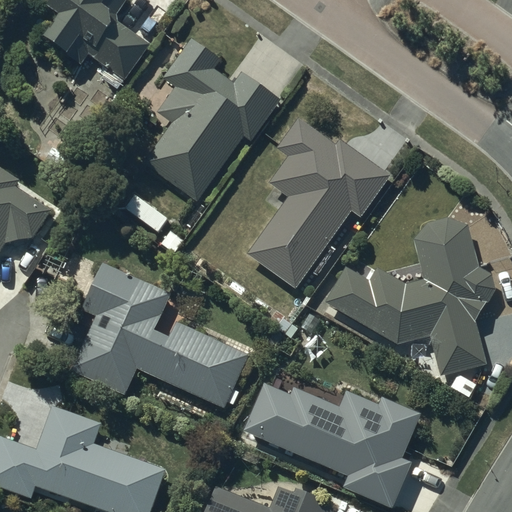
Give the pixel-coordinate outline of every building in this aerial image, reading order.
[(48,46),(81,70),(89,60),(113,77),(107,86),(119,95),(151,51),(114,25),(130,3),(125,0),(82,0),(82,2),(79,0),(63,0),(50,18),(62,27),(48,46)] [(173,130),(145,168),(196,207),(244,144),(250,147),(280,108),(243,79),(234,90),(188,55),(164,85),(176,94),(156,117),(173,130)] [(336,153),(298,125),(278,156),(289,163),(271,191),(288,203),(248,260),(294,294),(352,217),(360,223),(389,183),(341,147),(336,153)] [(0,260),(8,249),(34,244),(50,217),(16,194),(21,187),(0,173),(0,260)] [(347,273),(326,307),(398,350),(430,341),(441,382),(486,369),(475,326),(481,318),(488,307),(494,294),(492,282),(478,274),(468,233),(447,226),(428,231),(415,246),(425,286),(406,291),(378,274),(370,287),(347,273)] [(224,414),(247,361),(177,329),(169,347),(153,340),(169,299),(105,271),(84,317),(97,323),(73,377),(126,401),(137,375),(224,414)] [(265,391),(244,439),(350,484),(345,496),(380,511),(393,511),(412,471),(401,466),(421,422),(382,405),(378,414),(347,399),(339,416),(293,396),(290,402),(265,391)] [(4,444),(0,455),(0,491),(33,503),(37,492),(92,511),(154,511),(167,477),(95,451),(103,430),(54,412),(38,456),(4,444)] [(262,511),(217,493),(209,511),(329,511),(280,493),(272,511),(262,511)]
